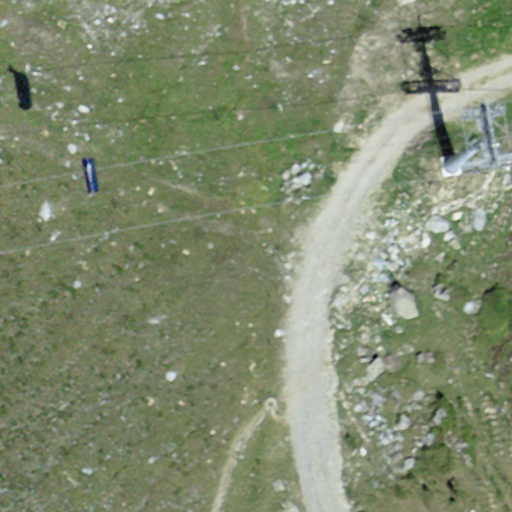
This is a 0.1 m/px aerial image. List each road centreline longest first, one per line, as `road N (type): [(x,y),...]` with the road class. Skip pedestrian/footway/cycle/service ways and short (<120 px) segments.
road 1 (track): [(308,380),(313,288),(332,230),(372,157),(416,113),(511,68)]
road 2 (track): [(332,230),(222,218),(0,121)]
road 3 (track): [(327,511),(308,380)]
